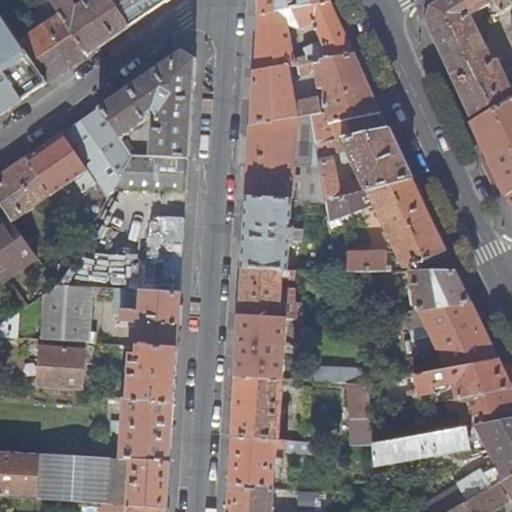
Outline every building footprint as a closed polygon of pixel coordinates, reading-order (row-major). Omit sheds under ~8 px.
[(106,42),(129,27),(111,1),(110,0),(81,0),(83,3),(76,8),(71,0),(51,0),(50,1),(59,14),(87,55),(106,42)] [(112,0),(111,1),(129,27),(168,0),(112,0)] [(296,0),(298,8),(331,2),(329,0),(258,0),(258,16),(288,10),(286,0),(296,0)] [(286,0),(288,10),(298,8),(296,0),(286,0)] [(511,0),(442,0),(431,7),(426,23),(473,123),(511,99),(511,89),(499,61),(494,62),(490,54),(494,52),(490,42),(485,44),(472,15),(494,2),(502,15),(511,8),(511,26),(511,27),(511,0)] [(258,16),(254,74),(290,67),(300,65),(354,55),(331,2),(298,8),(288,10),(258,16)] [(46,84),(87,55),(59,14),(18,42),(46,84)] [(0,115),(46,84),(18,42),(0,16),(0,115)] [(149,157),(189,160),(195,60),(182,52),(100,109),(132,157),(140,157),(127,136),(147,122),(150,118),(148,116),(154,113),(158,119),(156,131),(151,131),(149,157)] [(494,62),(499,61),(494,52),(490,54),(494,62)] [(381,114),(354,55),(300,65),(302,76),(311,74),(316,69),(319,90),(325,90),(330,125),(336,124),(340,141),(363,136),(359,118),(381,114)] [(290,67),(254,74),(251,127),(298,117),(312,114),(316,146),(328,143),(323,113),(322,113),(319,99),(296,103),(290,67)] [(511,99),(473,123),(506,195),(511,191),(511,99)] [(132,157),(100,109),(62,134),(107,199),(114,188),(132,157)] [(295,166),(320,168),(320,166),(316,146),(312,114),(298,117),(295,166)] [(388,130),(381,114),(359,118),(363,136),(388,130)] [(292,202),(326,204),(320,168),(295,166),(298,117),(251,127),(246,199),(292,202)] [(363,136),(340,141),(328,143),(331,154),(332,154),(348,150),(353,161),(347,164),(349,169),(355,166),(362,179),(340,185),(334,163),(320,166),(320,168),(326,204),(412,179),(388,130),(363,136)] [(107,199),(62,134),(26,160),(51,197),(75,180),(90,204),(98,215),(107,199)] [(328,143),(316,146),(320,166),(334,163),(332,154),(331,154),(328,143)] [(114,188),(186,193),(189,160),(149,157),(140,157),(132,157),(114,188)] [(26,160),(0,177),(0,203),(9,217),(13,223),(51,197),(26,160)] [(457,272),(412,179),(326,204),(330,224),(375,207),(384,226),(379,228),(382,232),(386,230),(404,268),(413,268),(429,261),(435,273),(457,272)] [(290,230),(292,202),(246,199),(242,269),(287,272),(289,243),(292,243),(293,230),(290,230)] [(82,243),(84,239),(98,215),(90,204),(74,230),(82,243)] [(0,281),(1,283),(37,258),(23,237),(19,231),(13,223),(9,217),(0,223),(0,281)] [(72,260),(57,286),(92,289),(114,290),(180,294),(184,220),(158,219),(156,265),(72,260)] [(19,231),(23,237),(28,233),(24,227),(19,231)] [(348,267),(337,268),(339,275),(387,274),(387,254),(348,255),(348,267)] [(242,269),(239,319),(286,321),(296,322),(297,311),(293,311),(294,290),(282,290),(282,281),(294,281),(295,272),(287,272),(242,269)] [(472,305),(457,272),(435,273),(411,273),(412,285),(403,286),(404,292),(413,290),(417,313),(472,305)] [(92,289),(57,286),(44,295),(41,339),(93,343),(94,334),(89,333),(92,289)] [(176,349),(180,294),(114,290),(112,315),(119,316),(119,324),(132,325),(137,322),(135,346),(176,349)] [(500,362),(472,305),(417,313),(402,315),(412,337),(429,329),(449,371),(500,362)] [(17,338),(18,313),(2,324),(1,338),(17,338)] [(239,319),(235,378),(283,381),(284,359),(290,360),(291,348),(285,348),(286,321),(239,319)] [(174,388),(176,349),(135,346),(134,355),(128,355),(125,401),(173,404),(174,388)] [(84,352),(41,348),(38,387),(81,390),(84,352)] [(511,390),(511,386),(500,362),(449,371),(414,378),(414,379),(418,397),(436,393),(435,387),(455,385),(456,390),(441,393),(443,404),(448,403),(458,401),(458,400),(511,390)] [(235,378),(231,438),(278,441),(280,420),(285,421),(285,414),(281,414),(283,381),(235,378)] [(368,386),(348,385),(350,420),(372,419),(372,416),(368,386)] [(511,420),(511,390),(458,400),(458,401),(448,403),(449,414),(460,411),(462,423),(457,424),(458,430),(511,420)] [(169,463),(173,404),(125,401),(122,400),(119,460),(129,461),(169,463)] [(511,420),(458,430),(400,441),(377,446),(375,446),(376,468),(472,450),(474,454),(490,450),(499,468),(493,471),(484,475),(482,470),(458,484),(461,490),(469,502),(479,496),(499,484),(504,481),(511,475),(511,420)] [(377,446),(400,441),(397,425),(373,429),(377,446)] [(231,438),(227,488),(272,490),(275,448),(285,449),(286,452),(305,453),(306,443),(278,441),(231,438)] [(0,498),(108,505),(110,460),(0,452),(0,498)] [(166,508),(169,463),(129,461),(126,506),(166,508)] [(484,475),(493,471),(490,465),(482,470),(484,475)] [(495,511),(510,504),(499,484),(479,496),(488,511),(495,511)] [(227,488),(226,511),(272,511),(273,491),(272,490),(227,488)] [(453,494),(460,507),(469,502),(461,490),(453,494)] [(433,506),(437,511),(452,511),(460,507),(453,494),(433,506)] [(488,511),(479,496),(469,502),(460,507),(452,511),(488,511)]
